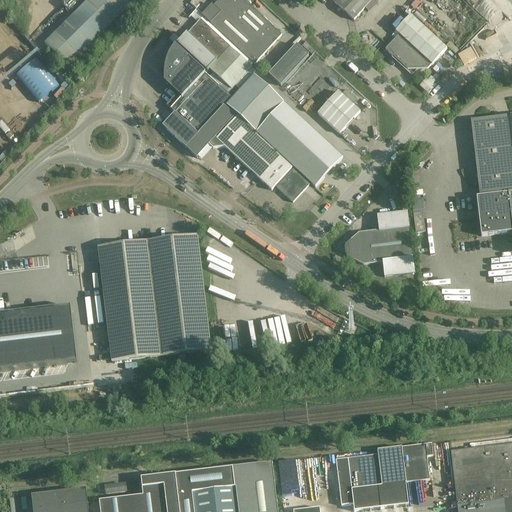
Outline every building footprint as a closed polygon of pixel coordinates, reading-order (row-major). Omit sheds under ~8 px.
[(67,68),(130,6),(124,0),(89,0),(45,45),(67,68)] [(210,7),(202,16),(210,24),(254,65),(282,36),(243,0),(216,0),(218,1),(213,7),(212,8),(210,7)] [(331,0),(354,21),(372,0),(331,0)] [(395,32),(399,35),(385,50),(408,70),(427,70),(431,65),(432,66),(447,50),(410,16),(395,32)] [(200,20),(196,25),(177,46),(207,73),(210,70),(232,90),(252,67),(230,48),(200,20)] [(296,45),(268,75),(281,87),(308,57),(298,47),(296,45)] [(177,116),(165,129),(185,148),(196,159),(209,145),(213,149),(224,148),(216,140),(215,139),(236,116),(225,106),(231,99),(218,86),(174,46),(172,49),(170,53),(169,54),(171,56),(170,57),(169,61),(167,68),(166,71),(166,75),(166,79),(166,80),(182,95),(169,109),(177,116)] [(36,59),(15,77),(38,104),(59,86),(36,59)] [(255,133),(283,103),(254,76),(226,106),(255,133)] [(338,92),(317,114),(310,108),(305,113),(334,140),(339,135),(360,113),(338,92)] [(342,159),(283,103),(255,133),(315,188),(342,159)] [(511,116),(474,121),(483,198),(476,198),(481,237),(511,233),(511,116)] [(293,203),(309,185),(294,170),(293,171),(292,169),(236,118),(216,140),(224,148),(271,191),(275,187),(277,188),(277,189),(293,203)] [(413,212),(414,223),(424,221),(422,210),(413,212)] [(347,243),(348,247),(344,248),(345,255),(349,255),(349,259),(362,265),(382,263),(384,278),(414,274),(407,213),(377,216),(378,231),(359,234),(347,243)] [(424,221),(414,223),(416,234),(425,233),(424,221)] [(112,363),(210,351),(196,238),(99,249),(112,363)] [(0,315),(0,372),(77,363),(70,307),(0,315)] [(511,511),(511,437),(464,443),(472,511),(511,511)] [(348,460),(336,462),(341,507),(353,506),(353,511),(359,511),(408,506),(405,484),(430,481),(427,458),(433,457),(431,445),(378,451),(379,456),(348,460)] [(279,511),(274,464),(240,468),(245,511),(279,511)] [(234,468),(177,475),(180,511),(245,511),(240,468),(234,468)] [(144,498),(99,503),(100,511),(180,511),(177,475),(142,479),(144,498)] [(106,496),(127,493),(126,485),(105,487),(106,496)] [(33,511),(89,511),(87,490),(32,497),(33,511)]
